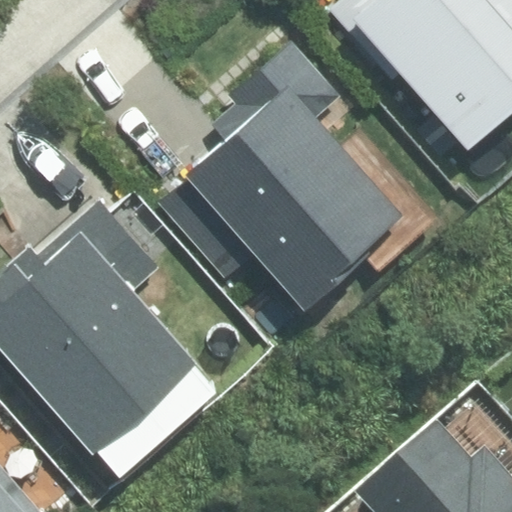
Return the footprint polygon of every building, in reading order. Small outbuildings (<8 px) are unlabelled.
[(511,112),(511,0),(340,0),(340,1),(472,148),(511,112)] [(285,76),(189,162),(317,305),(414,218),(285,76)] [(84,210),(0,285),(0,332),(130,476),(237,380),(84,210)] [(0,413),(0,412),(0,511),(55,511),(56,511),(0,448),(0,413)] [(369,511),(511,511),(511,477),(452,414),(359,501),(369,511)]
